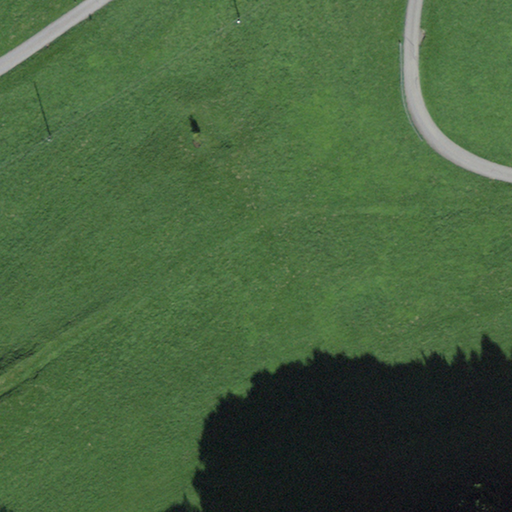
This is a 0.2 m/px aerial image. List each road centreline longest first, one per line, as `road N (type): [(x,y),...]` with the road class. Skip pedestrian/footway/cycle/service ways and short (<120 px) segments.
road 1 (residential): [(511,183),(450,157),(415,120),(414,0)]
road 2 (residential): [(103,0),(0,72)]
